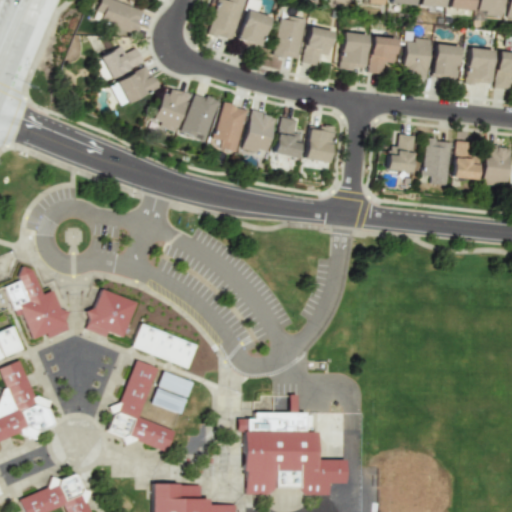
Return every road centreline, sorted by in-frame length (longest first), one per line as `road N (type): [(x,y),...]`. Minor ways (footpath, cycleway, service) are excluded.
road 1 (tertiary): [(0,119),(97,159),(241,202),(511,233)]
road 2 (residential): [(511,118),(362,102),(348,216)]
road 3 (residential): [(186,0),(173,49),(191,63),(362,102)]
